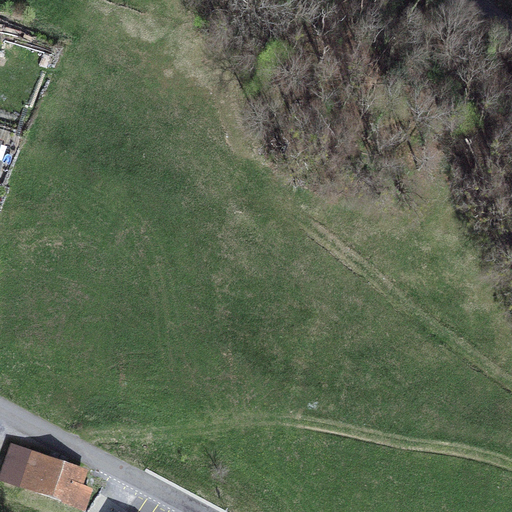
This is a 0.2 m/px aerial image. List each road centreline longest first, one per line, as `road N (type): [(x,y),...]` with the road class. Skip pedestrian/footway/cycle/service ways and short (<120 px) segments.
road 1 (track): [(511,468),(262,416),(67,439)]
road 2 (tertiary): [(202,511),(0,403)]
